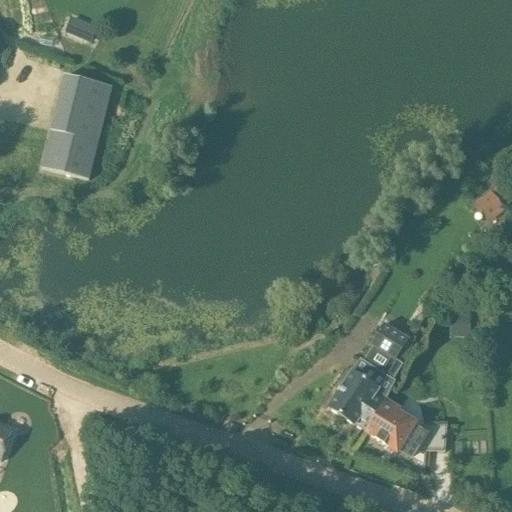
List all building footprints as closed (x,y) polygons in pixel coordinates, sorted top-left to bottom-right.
[(86,27),(81,38),(91,42),(95,31),(86,27)] [(90,183),(112,89),(66,78),(43,171),(90,183)] [(477,204),(491,221),(505,209),(491,192),(477,204)] [(451,316),(450,332),(470,332),(470,316),(451,316)] [(357,427),(366,433),(384,402),(383,401),(395,384),(392,382),(416,342),(386,324),(370,347),(373,349),(363,364),(360,362),(328,410),(329,411),(330,410),(354,426),(353,427),(356,429),(357,427)] [(398,411),(384,402),(366,433),(365,434),(397,453),(399,451),(411,459),(414,453),(445,454),(446,428),(418,427),(396,413),(398,411)] [(0,462),(1,463),(12,432),(0,428),(0,462)]
